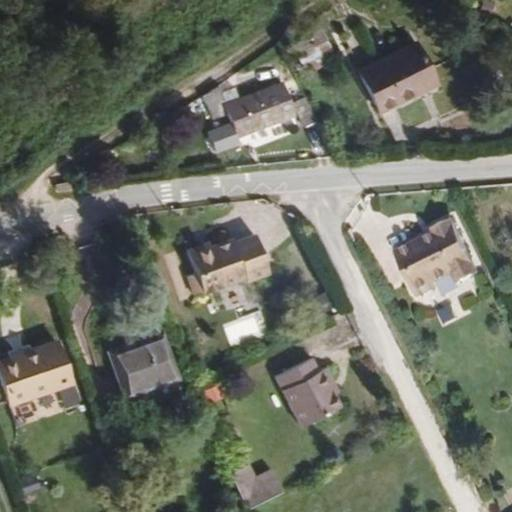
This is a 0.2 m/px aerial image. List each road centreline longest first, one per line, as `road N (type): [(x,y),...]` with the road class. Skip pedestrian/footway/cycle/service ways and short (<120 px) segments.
road 1 (tertiary): [(511,164),(111,203),(0,232)]
road 2 (track): [(321,183),(478,511)]
